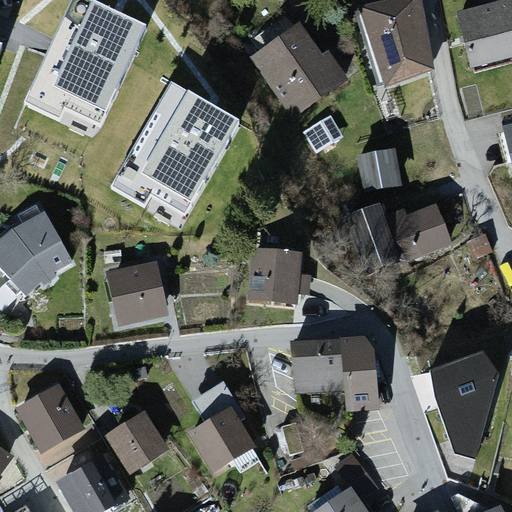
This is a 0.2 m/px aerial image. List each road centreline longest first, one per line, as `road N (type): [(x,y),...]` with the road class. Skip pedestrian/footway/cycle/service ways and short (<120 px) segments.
road 1 (residential): [(0,364),(377,332),(448,511)]
road 2 (residential): [(437,0),(470,158),(510,251)]
road 3 (residential): [(0,392),(3,422),(58,511)]
